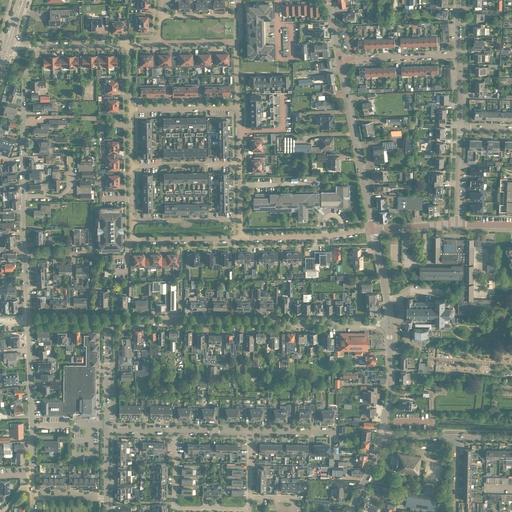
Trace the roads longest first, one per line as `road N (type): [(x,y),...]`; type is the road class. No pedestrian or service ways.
road 1 (unclassified): [(389,322),(107,320)]
road 2 (residential): [(372,229),(339,59)]
road 3 (residential): [(31,474),(28,320)]
road 4 (residential): [(23,195),(24,76),(37,44)]
road 5 (residential): [(239,237),(372,229)]
